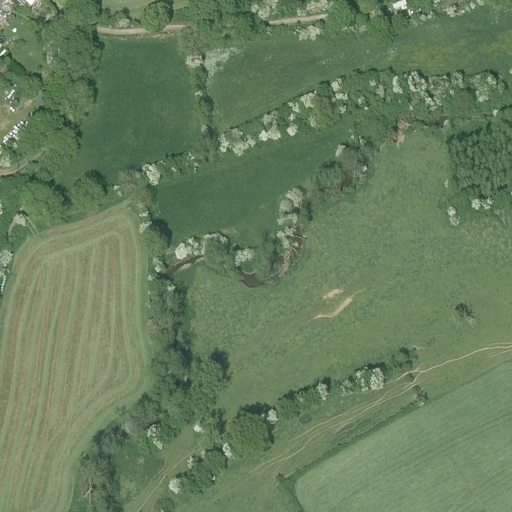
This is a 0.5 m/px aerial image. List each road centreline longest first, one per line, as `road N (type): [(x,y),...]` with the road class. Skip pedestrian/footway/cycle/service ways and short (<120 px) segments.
road 1 (track): [(391,0),(339,21),(262,30),(122,37),(90,35),(66,18)]
road 2 (track): [(0,253),(48,156),(66,85),(66,18)]
